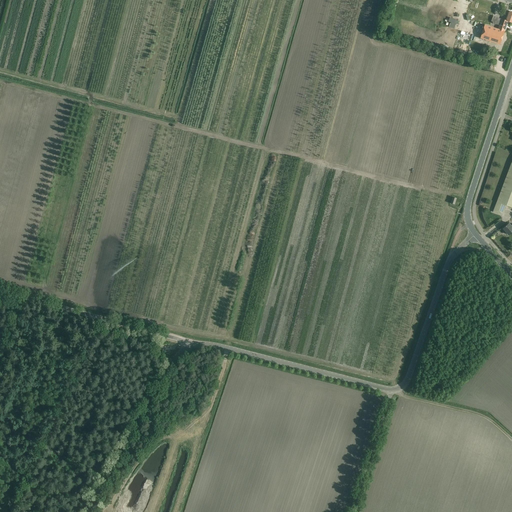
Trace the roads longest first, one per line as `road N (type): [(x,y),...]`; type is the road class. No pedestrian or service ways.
road 1 (tertiary): [(390,391),(207,344),(188,346)]
road 2 (unclassified): [(188,346),(0,293)]
road 3 (tertiary): [(85,511),(188,346)]
road 4 (tertiary): [(390,391),(406,380),(450,259),(475,234)]
road 5 (tertiary): [(475,234),(466,209),(511,68)]
